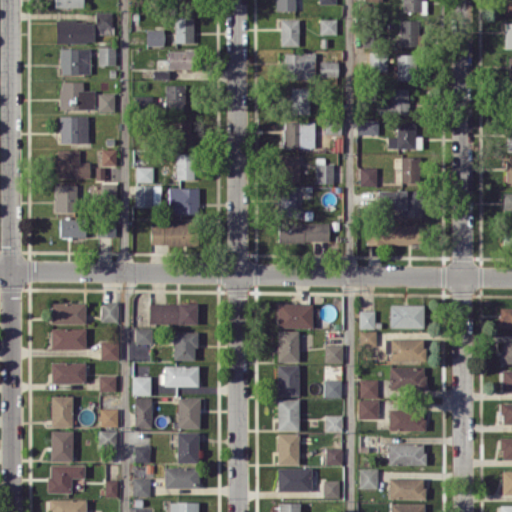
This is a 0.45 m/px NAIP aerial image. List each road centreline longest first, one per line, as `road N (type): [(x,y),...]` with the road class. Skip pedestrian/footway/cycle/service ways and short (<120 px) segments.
road 1 (residential): [(0,269),(511,276)]
road 2 (residential): [(9,0),(11,511)]
road 3 (residential): [(462,0),(463,511)]
road 4 (residential): [(237,0),(238,511)]
